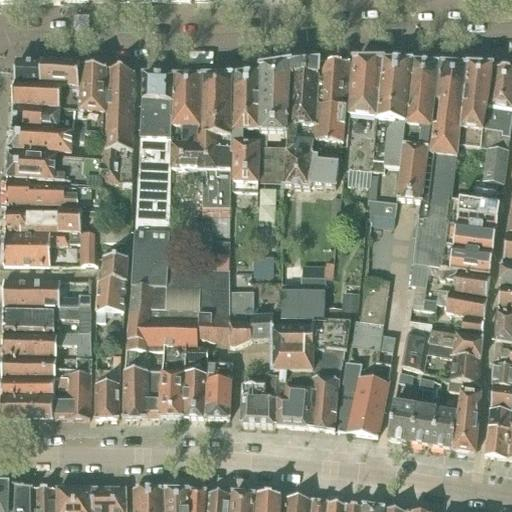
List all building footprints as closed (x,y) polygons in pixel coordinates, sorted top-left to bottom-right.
[(384,66),(355,67),(349,121),(378,124),(384,66)] [(413,66),(384,66),(378,124),(399,126),(399,129),(393,129),(387,136),(384,171),(401,174),(404,148),(402,148),(404,136),(405,136),(413,66)] [(419,149),(404,148),(401,174),(397,205),(420,208),(422,208),(428,159),(438,68),(413,66),(405,136),(420,137),(419,149)] [(15,90),(14,111),(62,116),(80,117),(80,115),(80,93),(41,91),(42,68),(24,67),(24,69),(16,69),(15,90)] [(348,114),(351,67),(321,69),(316,133),(316,146),(344,148),(348,114)] [(81,70),(42,68),(41,91),(80,93),(81,70)] [(425,291),(427,277),(441,279),(442,272),(442,271),(446,244),(448,225),(452,203),(457,162),(458,162),(460,149),(461,134),(460,134),(469,70),(438,68),(428,159),(422,208),(420,208),(409,288),(425,291)] [(321,69),(292,71),(289,131),(284,192),(311,194),(311,192),(312,161),(314,146),(297,144),(298,131),(316,133),(321,69)] [(93,137),(102,138),(105,138),(107,73),(82,70),(81,70),(80,93),(80,115),(84,115),(83,123),(87,123),(86,131),(91,131),(94,134),(93,137)] [(491,94),(492,71),(469,70),(460,134),(461,134),(460,149),(488,152),(484,186),(498,188),(503,189),(508,154),(511,137),(487,135),(490,117),(486,117),(488,109),(491,94)] [(260,99),(261,76),(236,79),(234,186),(258,187),(260,109),(262,109),(260,177),(283,178),(284,141),(286,141),(287,126),(291,71),(262,76),(262,99),(260,99)] [(511,126),(511,71),(495,71),(493,94),(490,109),(488,109),(486,117),(490,117),(487,135),(511,137),(511,126)] [(102,164),(101,185),(132,186),(136,78),(110,74),(106,153),(102,153),(102,164)] [(174,80),(144,79),(143,104),(141,143),(139,167),(137,197),(135,233),(134,259),(132,289),(166,289),(167,271),(169,250),(170,236),(171,233),(171,174),(175,80),(174,80)] [(230,209),(231,151),(219,151),(220,147),(218,138),(203,138),(203,139),(200,139),(201,81),(175,80),(171,174),(203,175),(202,209),(218,209),(230,209)] [(219,151),(231,151),(232,80),(205,81),(203,138),(218,138),(220,147),(219,151)] [(62,116),(14,111),(13,131),(74,136),(75,130),(76,123),(83,123),(84,115),(80,115),(80,117),(62,116)] [(102,150),(102,138),(93,137),(94,134),(91,131),(86,131),(75,130),(74,136),(13,131),(10,153),(73,158),(74,145),(82,146),(82,148),(102,150)] [(10,158),(8,182),(53,185),(66,186),(72,191),(94,192),(101,192),(101,185),(102,164),(10,158)] [(318,162),(312,161),(311,192),(336,193),(338,169),(318,167),(318,162)] [(8,182),(7,209),(65,210),(82,210),(82,209),(85,209),(86,208),(100,209),(101,192),(94,192),(72,191),(66,186),(53,185),(8,182)] [(396,207),(376,205),(378,183),(369,182),(365,225),(370,225),(370,229),(393,232),(396,207)] [(475,195),(474,199),(488,200),(488,198),(496,199),(498,188),(484,186),(476,185),(476,189),(475,195)] [(494,214),(496,199),(488,198),(488,200),(474,199),(473,207),(462,205),(452,203),(448,225),(490,231),(492,213),(494,214)] [(171,206),(172,220),(180,220),(180,206),(171,206)] [(511,210),(503,264),(511,265),(511,210)] [(6,214),(6,235),(59,235),(82,235),(82,214),(6,214)] [(487,250),(490,231),(448,225),(446,244),(487,250)] [(99,246),(105,246),(130,245),(131,230),(130,230),(98,230),(98,237),(99,237),(99,246)] [(59,237),(6,238),(4,269),(51,270),(51,249),(69,249),(69,247),(81,247),(81,270),(98,270),(99,246),(99,237),(98,237),(82,237),(82,235),(59,235),(59,237)] [(487,250),(446,244),(442,271),(451,272),(490,278),(491,270),(484,269),(487,250)] [(167,271),(230,275),(230,261),(206,260),(206,262),(175,260),(175,251),(169,250),(167,271)] [(103,286),(127,286),(128,286),(129,262),(104,262),(103,286)] [(315,282),(302,281),(303,266),(282,266),(281,322),(275,322),(274,332),(313,330),(313,325),(325,325),(326,294),(327,283),(315,282)] [(500,292),(511,293),(511,267),(503,266),(501,282),(500,292)] [(130,306),(126,348),(126,353),(135,353),(150,355),(164,355),(163,376),(162,376),(160,421),(184,421),(187,351),(198,351),(198,341),(230,352),(230,327),(230,275),(167,271),(166,289),(132,289),(130,306)] [(442,272),(441,279),(440,284),(446,285),(446,283),(454,284),(454,282),(458,283),(456,293),(488,298),(490,280),(450,274),(451,272),(442,271),(442,272)] [(366,282),(360,326),(383,329),(390,286),(366,282)] [(80,312),(91,313),(91,299),(90,299),(80,299),(80,302),(60,302),(60,285),(4,284),(4,311),(80,311),(80,312)] [(106,326),(107,316),(125,316),(127,286),(103,286),(100,286),(97,315),(97,326),(106,326)] [(412,312),(422,314),(425,291),(415,290),(412,312)] [(511,293),(500,292),(499,297),(498,312),(511,313),(511,293)] [(439,293),(438,293),(436,304),(424,302),(423,314),(436,316),(437,308),(439,293)] [(483,339),(487,301),(439,293),(437,308),(447,310),(446,316),(464,319),(461,336),(483,339)] [(342,315),(344,315),(343,326),(351,327),(352,316),(357,316),(359,298),(344,297),(342,315)] [(91,337),(91,313),(80,312),(80,311),(4,311),(3,311),(3,335),(54,336),(55,323),(79,324),(78,336),(91,337)] [(511,318),(498,316),(495,345),(495,346),(503,347),(511,348),(511,318)] [(252,327),(252,345),(272,344),(272,332),(274,332),(275,322),(275,319),(252,320),(253,327),(252,327)] [(311,415),(309,432),(334,435),(340,385),(345,355),(350,328),(325,325),(313,325),(313,330),(313,376),(288,376),(287,387),(286,402),(278,402),(277,430),(287,431),(308,432),(310,415),(311,415)] [(347,366),(338,436),(378,442),(392,369),(392,368),(378,366),(383,329),(360,326),(356,325),(350,363),(363,365),(362,369),(347,366)] [(423,376),(431,329),(409,325),(401,373),(423,376)] [(235,353),(252,345),(252,327),(230,327),(230,352),(235,353)] [(313,330),(274,332),(272,332),(272,344),(272,377),(281,377),(280,387),(287,387),(288,376),(313,376),(313,330)] [(463,386),(481,389),(480,364),(482,343),(457,338),(457,339),(432,335),(429,345),(427,359),(453,363),(449,384),(463,386)] [(3,337),(3,360),(56,362),(57,348),(78,348),(78,360),(92,361),(91,351),(91,337),(78,336),(58,336),(57,338),(3,337)] [(383,339),(381,354),(392,356),(394,341),(383,339)] [(113,340),(112,363),(121,363),(122,340),(113,340)] [(511,348),(503,347),(495,346),(494,366),(511,368),(511,348)] [(184,421),(205,422),(207,380),(191,377),(191,365),(207,366),(208,352),(198,351),(187,351),(184,421)] [(135,353),(126,353),(125,367),(135,367),(135,353)] [(56,362),(3,360),(2,381),(55,382),(59,382),(70,382),(70,377),(91,378),(92,363),(92,361),(78,360),(78,362),(77,374),(56,372),(56,362)] [(96,423),(119,422),(121,363),(113,363),(112,374),(97,374),(96,423)] [(492,388),(492,394),(491,412),(511,414),(511,368),(494,366),(492,388)] [(207,380),(205,422),(230,423),(232,369),(208,367),(207,380)] [(124,422),(146,422),(160,421),(162,376),(148,375),(125,374),(124,422)] [(411,389),(413,379),(400,376),(398,387),(411,389)] [(68,423),(90,423),(91,378),(70,377),(70,382),(59,382),(60,393),(69,393),(68,402),(54,401),(54,402),(2,401),(1,428),(25,428),(25,424),(68,423)] [(243,390),(241,428),(277,430),(278,402),(265,403),(266,377),(254,377),(253,389),(243,390)] [(281,377),(272,377),(266,377),(265,403),(278,402),(286,402),(287,387),(280,387),(281,377)] [(55,382),(2,381),(2,401),(54,402),(54,401),(55,382)] [(431,394),(433,385),(420,381),(418,392),(431,394)] [(463,386),(449,384),(447,395),(461,397),(462,392),(463,386)] [(459,416),(453,454),(470,456),(476,452),(481,399),(468,397),(469,393),(462,392),(461,397),(459,416)] [(394,406),(387,443),(410,447),(416,410),(394,406)] [(410,447),(431,450),(437,413),(416,410),(410,447)] [(485,459),(506,462),(511,427),(511,423),(511,414),(491,412),(489,429),(488,440),(485,459)] [(431,450),(453,454),(459,416),(437,413),(431,450)] [(0,511),(9,511),(9,489),(0,488),(0,511)] [(35,511),(35,493),(13,489),(12,511),(35,511)] [(54,511),(54,493),(35,493),(35,511),(54,511)] [(93,511),(93,493),(58,493),(57,511),(93,511)] [(126,511),(126,493),(93,493),(93,511),(126,511)] [(165,511),(164,494),(134,493),(134,511),(165,511)] [(188,511),(189,495),(166,494),(166,511),(188,511)] [(205,511),(206,495),(189,495),(189,511),(205,511)] [(229,511),(231,497),(207,495),(205,511),(229,511)] [(233,497),(231,511),(253,511),(255,499),(233,497)] [(281,511),(281,501),(258,499),(257,511),(281,511)] [(310,511),(312,503),(286,501),(284,511),(310,511)] [(327,511),(328,506),(312,503),(310,511),(327,511)]
